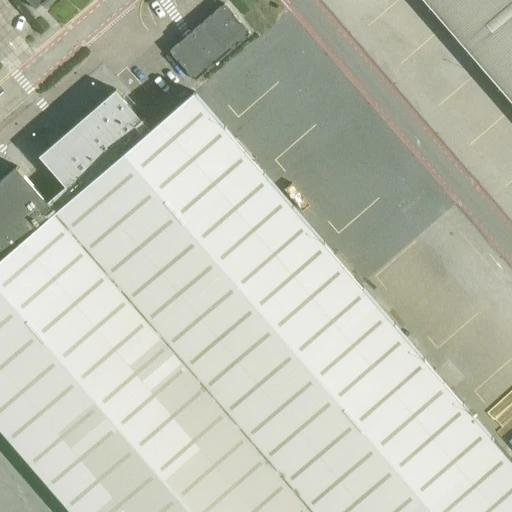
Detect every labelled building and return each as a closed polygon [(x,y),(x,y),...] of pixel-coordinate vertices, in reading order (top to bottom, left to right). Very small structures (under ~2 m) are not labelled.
[(26,0),(35,10),(46,0),(26,0)] [(511,0),(425,0),(511,100),(511,0)] [(225,4),(170,51),(196,81),(251,34),(225,4)] [(170,13),(161,18),(171,37),(181,32),(170,13)] [(511,511),(511,460),(195,93),(147,134),(113,94),(37,159),(63,189),(48,202),(17,167),(0,181),(0,426),(73,511),(511,511)]
